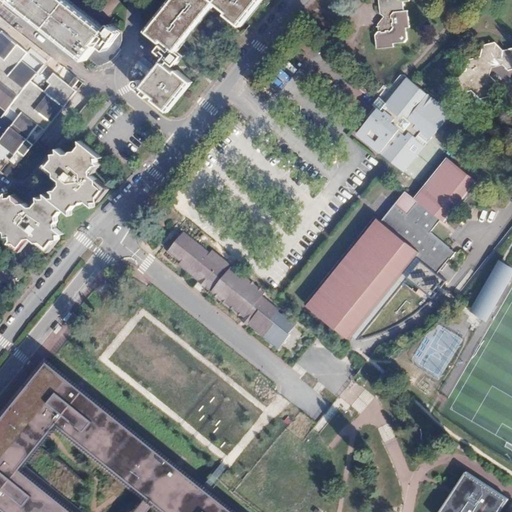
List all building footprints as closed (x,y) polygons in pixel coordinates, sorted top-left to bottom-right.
[(13,0),(85,59),(97,45),(95,43),(106,30),(69,0),(13,0)] [(171,0),(147,30),(161,41),(163,39),(176,51),(216,3),(228,12),(227,15),(240,26),(261,0),(214,0),(214,1),(213,0),(171,0)] [(379,0),(381,12),(387,16),(379,25),(379,30),(377,30),(375,33),(376,48),(393,46),(393,42),(404,41),(407,37),(406,26),(410,26),(409,9),(405,9),(404,0),(405,0),(379,0)] [(0,107),(5,111),(10,108),(19,115),(0,140),(0,143),(15,156),(18,152),(24,156),(33,145),(27,141),(39,125),(46,131),(76,91),(54,73),(48,80),(51,84),(45,91),(31,80),(38,72),(22,60),(28,51),(2,32),(0,34),(0,107)] [(511,48),(504,50),(495,42),(483,44),(480,56),(468,59),(465,71),(453,73),(450,85),(459,93),(471,90),(478,98),(490,96),(494,80),(489,74),(491,67),(503,65),(508,70),(511,69),(511,48)] [(175,72),(161,61),(142,85),(156,96),(154,99),(168,110),(191,82),(177,71),(175,72)] [(372,104),(378,109),(358,134),(392,161),(405,171),(443,122),(452,111),(414,80),(409,77),(386,105),(383,103),(385,100),(379,96),(372,104)] [(54,191),(56,193),(57,199),(52,199),(46,194),(47,199),(42,199),(39,197),(30,207),(13,193),(14,197),(8,197),(7,193),(0,201),(0,220),(0,222),(0,226),(0,227),(5,231),(6,236),(10,235),(11,239),(9,242),(19,251),(30,238),(48,252),(58,240),(58,235),(62,235),(56,229),(56,224),(58,222),(58,217),(61,212),(67,211),(71,215),(72,210),(76,205),(81,205),(83,203),(88,202),(92,206),(93,203),(97,202),(108,189),(93,176),(101,165),(99,164),(99,159),(103,158),(84,142),(84,146),(80,151),(75,151),(72,154),(68,155),(61,149),(62,154),(56,155),(46,167),(62,180),(54,191)] [(382,222),(376,218),(308,304),(350,339),(353,336),(417,256),(423,261),(408,278),(406,281),(380,313),(358,340),(365,339),(371,337),(377,336),(382,333),(388,331),(394,329),(399,326),(404,323),(409,320),(419,312),(424,309),(428,305),(433,300),(434,299),(439,292),(436,290),(439,286),(442,288),(448,282),(439,274),(457,252),(431,232),(441,219),(445,222),(478,181),(448,158),(416,198),(407,191),(382,222)] [(179,261),(176,264),(189,274),(192,271),(211,287),(208,289),(212,292),(213,295),(216,296),(219,298),(220,301),(224,302),(229,306),(230,309),(233,309),(237,313),(238,315),(241,315),(245,318),(247,316),(251,320),(248,325),(279,351),(291,335),(289,334),(295,327),(262,297),(264,294),(261,292),(260,288),(256,288),(253,285),(251,281),(248,281),(245,278),(244,274),(240,274),(236,271),(235,267),(231,267),(229,265),(227,268),(220,263),(223,260),(209,250),(207,253),(176,228),(173,231),(179,236),(166,251),(179,261)] [(380,313),(406,281),(408,278),(423,261),(417,256),(353,336),(358,340),(380,313)] [(511,266),(501,260),(472,311),(489,322),(494,313),(490,310),(486,317),(478,312),(505,265),(511,268),(511,272),(510,277),(511,278),(511,266)] [(511,272),(511,268),(505,265),(478,312),(486,317),(490,310),(494,313),(495,313),(499,306),(498,306),(494,304),(506,283),(510,286),(511,286),(511,283),(511,278),(510,277),(511,272)] [(189,274),(188,276),(207,291),(208,289),(211,287),(192,271),(189,274)] [(510,286),(506,283),(494,304),(498,306),(510,286)] [(247,316),(245,318),(242,322),(246,326),(248,325),(251,320),(247,316)] [(47,362),(0,422),(0,507),(6,511),(230,511),(164,458),(47,362)] [(500,511),(508,499),(465,471),(438,511),(500,511)]
